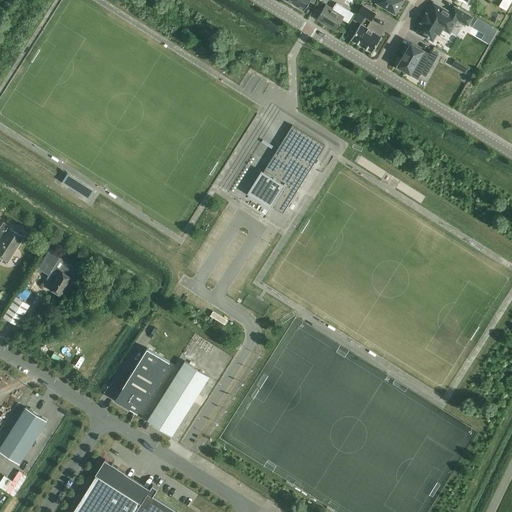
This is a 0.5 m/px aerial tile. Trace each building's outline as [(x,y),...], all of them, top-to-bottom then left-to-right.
[(286,0),(304,10),(310,1),(314,3),(315,0),(286,0)] [(376,0),(376,1),(395,13),(402,0),(376,0)] [(442,28),(445,30),(452,18),(465,26),(466,24),(468,25),(473,17),(454,6),(454,7),(450,13),(434,3),(428,14),(426,13),(421,22),(423,23),(417,32),(427,37),(426,37),(428,38),(432,40),(437,33),(439,34),(442,28)] [(336,30),(344,16),(325,5),(317,18),(336,30)] [(362,5),(357,13),(371,21),(376,13),(362,5)] [(360,24),(351,39),(372,52),(381,37),(360,24)] [(412,74),(411,75),(417,78),(423,69),(422,68),(427,59),(433,63),(438,54),(431,50),(429,54),(411,43),(406,52),(405,51),(402,56),(403,57),(398,66),(412,74)] [(292,125),(251,190),(252,191),(271,203),(270,205),(282,213),(325,145),(292,125)] [(59,181),(93,199),(100,185),(71,170),(67,177),(62,174),(59,181)] [(0,242),(0,255),(8,260),(23,237),(9,228),(10,226),(3,222),(0,227),(0,236),(3,238),(0,242)] [(45,249),(53,254),(58,245),(50,240),(45,249)] [(49,287),(61,295),(72,278),(67,274),(72,265),(59,257),(50,271),(56,275),(49,287)] [(3,317),(17,325),(29,305),(16,296),(3,317)] [(115,399),(137,413),(170,362),(147,348),(115,399)] [(147,420),(172,435),(209,376),(185,361),(147,420)] [(0,447),(0,450),(19,463),(47,420),(26,407),(0,447)] [(112,463),(105,459),(95,474),(96,474),(72,511),(179,511),(152,495),(157,487),(153,484),(150,488),(125,472),(118,467),(119,467),(112,463)] [(21,476),(13,488),(16,491),(25,478),(21,476)]
